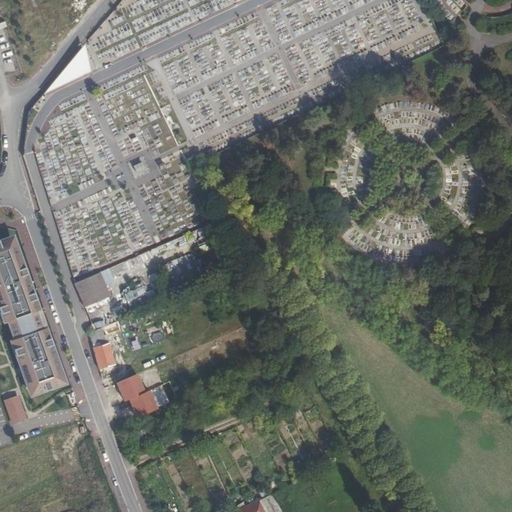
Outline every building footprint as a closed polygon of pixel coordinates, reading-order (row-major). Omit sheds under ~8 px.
[(91,73),(84,48),(74,60),(91,73)] [(91,73),(74,60),(56,81),(60,88),(67,84),(66,81),(81,74),(83,76),(91,73)] [(67,84),(83,76),(81,74),(66,81),(67,84)] [(60,88),(56,81),(45,95),(60,88)] [(190,166),(199,162),(196,156),(187,160),(190,166)] [(225,243),(214,222),(193,231),(203,253),(208,251),(225,243)] [(30,389),(33,397),(61,387),(59,379),(62,378),(57,364),(56,364),(54,360),(56,359),(46,331),(43,333),(36,313),(40,312),(30,284),(28,285),(27,280),(29,280),(18,248),(14,249),(11,240),(0,243),(0,312),(4,324),(8,323),(14,342),(10,343),(19,369),(21,369),(23,375),(21,375),(26,390),(30,389)] [(237,267),(225,243),(208,251),(213,262),(216,270),(218,275),(237,267)] [(128,268),(125,261),(110,268),(113,275),(128,268)] [(216,270),(213,262),(207,265),(210,273),(216,270)] [(111,297),(101,272),(76,283),(87,307),(111,297)] [(143,283),(123,287),(127,305),(154,299),(152,291),(145,292),(143,283)] [(139,321),(137,315),(130,317),(132,324),(139,321)] [(132,324),(130,317),(119,322),(120,325),(98,334),(102,345),(106,343),(109,342),(106,334),(132,324)] [(120,325),(119,322),(89,333),(99,369),(113,364),(106,343),(102,345),(98,334),(120,325)] [(161,335),(157,325),(150,327),(154,337),(161,335)] [(135,418),(157,409),(149,389),(144,391),(137,373),(114,382),(122,402),(128,399),(135,418)] [(13,426),(25,421),(17,397),(4,402),(13,426)] [(180,438),(192,433),(184,414),(179,416),(172,419),(180,438)] [(165,437),(158,423),(135,433),(141,447),(165,437)] [(281,511),(273,494),(238,511),(281,511)]
